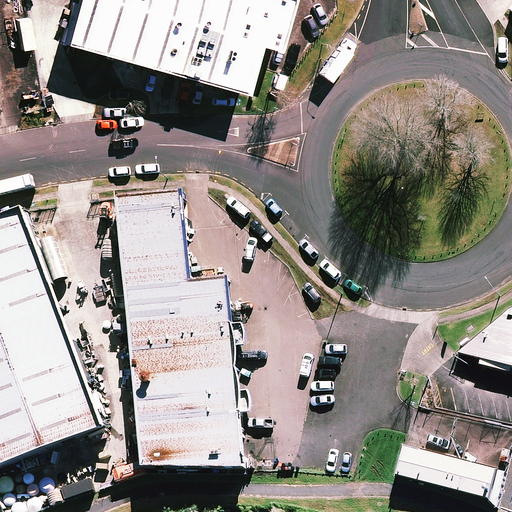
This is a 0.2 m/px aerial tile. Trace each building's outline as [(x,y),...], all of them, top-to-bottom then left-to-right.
[(65,0),(56,32),(238,83),(251,36),(264,40),(275,0),(65,0)] [(186,188),(120,195),(148,458),(247,460),(227,271),(195,274),(186,188)] [(29,207),(0,217),(0,458),(105,422),(29,207)] [(511,311),(511,312),(459,355),(482,360),(481,366),(511,374),(511,373),(511,311)] [(504,458),(409,434),(400,468),(495,492),(504,458)]
